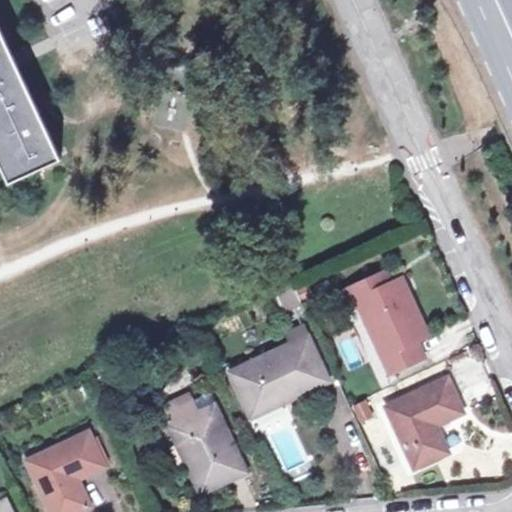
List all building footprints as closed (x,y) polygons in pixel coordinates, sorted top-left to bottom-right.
[(0,180),(55,154),(17,74),(0,39),(0,180)] [(402,332),(414,327),(390,274),(384,277),(378,264),(337,282),(375,366),(409,350),(402,332)] [(282,277),(288,294),(301,288),(294,271),(282,277)] [(272,302),(288,294),(282,277),(264,285),(272,302)] [(294,329),(216,364),(233,400),(264,386),(267,392),(313,372),(294,329)] [(472,351),(450,358),(458,385),(481,377),(472,351)] [(438,375),(377,402),(403,463),(435,449),(423,421),(453,408),(438,375)] [(202,401),(191,406),(184,389),(151,405),(188,487),(231,467),(202,401)] [(355,416),(367,410),(361,398),(349,403),(355,416)] [(89,431),(27,459),(50,511),(69,511),(90,503),(77,475),(103,463),(89,431)] [(9,511),(3,496),(0,497),(0,511),(9,511)]
